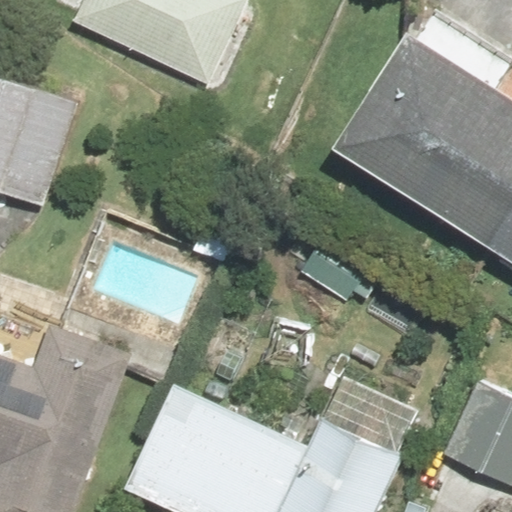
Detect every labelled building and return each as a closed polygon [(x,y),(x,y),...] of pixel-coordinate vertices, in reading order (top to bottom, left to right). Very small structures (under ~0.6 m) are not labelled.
[(243,0),(76,0),(66,24),(205,85),(243,0)] [(511,108),(392,34),(319,152),(511,271),(511,108)] [(0,196),(43,209),(73,104),(0,83),(0,196)] [(0,511),(68,511),(125,359),(38,327),(23,368),(0,359),(0,511)] [(300,444),(168,382),(116,492),(159,511),(378,511),(404,459),(313,416),(300,444)] [(511,488),(511,405),(477,390),(447,460),(511,488)]
